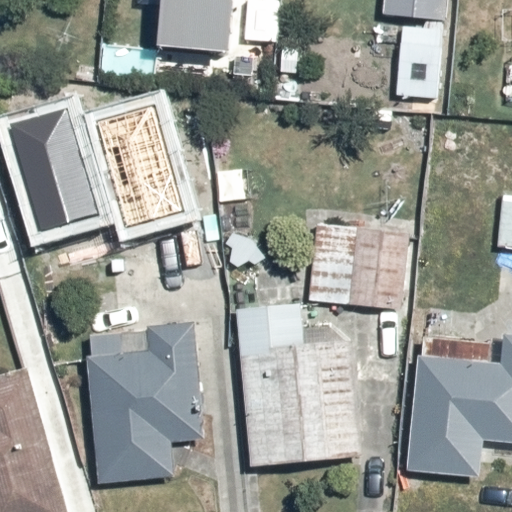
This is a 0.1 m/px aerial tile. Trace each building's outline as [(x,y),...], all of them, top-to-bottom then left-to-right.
[(233,0),(162,0),(159,43),(230,49),(233,0)] [(211,166),(150,169),(156,277),(228,273),(224,199),(213,200),(211,166)] [(511,192),(505,192),(501,248),(511,248),(511,192)] [(411,223),(318,219),(314,301),(406,306),(411,223)] [(236,308),(251,465),(360,454),(350,340),(305,344),(301,302),(236,308)] [(475,311),(436,309),(435,336),(474,337),(475,311)] [(151,349),(87,355),(98,483),(175,477),(172,441),(205,439),(195,321),(149,325),(151,349)] [(500,362),(418,354),(407,468),(480,475),(483,438),(511,441),(511,333),(503,332),(500,362)] [(0,511),(67,511),(27,368),(0,375),(0,511)]
